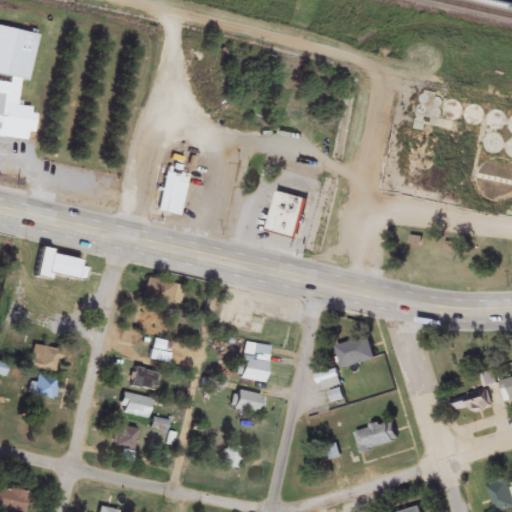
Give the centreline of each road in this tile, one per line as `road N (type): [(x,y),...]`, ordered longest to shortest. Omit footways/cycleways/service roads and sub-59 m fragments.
road 1 (residential): [(511,444),(275,510),(0,450)]
road 2 (trunk): [(0,213),(396,305),(511,311)]
road 3 (residential): [(66,511),(181,16)]
road 4 (residential): [(511,96),(124,0)]
road 5 (residential): [(274,511),(322,286)]
road 6 (residential): [(458,511),(396,305)]
